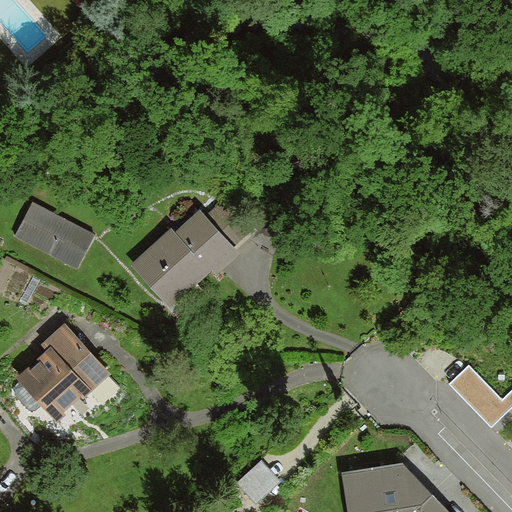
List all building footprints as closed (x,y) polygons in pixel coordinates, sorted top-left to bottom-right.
[(32,203),(15,238),(78,269),(95,235),(32,203)] [(219,273),(241,253),(204,213),(181,234),(176,229),(136,266),(174,307),(216,269),(219,273)] [(60,422),(113,375),(69,325),(44,347),(50,353),(21,379),(60,422)] [(511,392),(498,405),(511,419),(511,392)] [(261,462),(237,484),(256,505),(281,484),(261,462)] [(398,462),(345,511),(401,511),(425,490),(398,462)]
